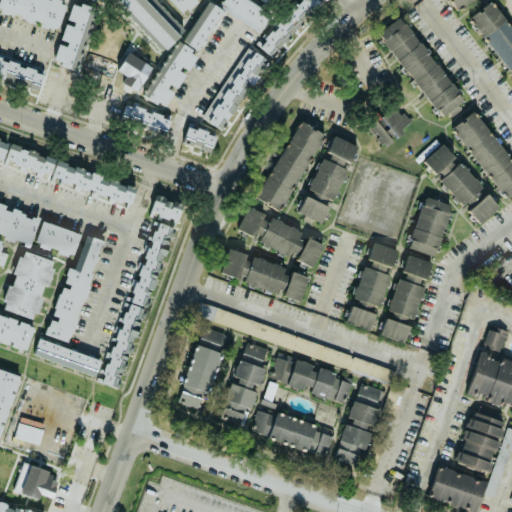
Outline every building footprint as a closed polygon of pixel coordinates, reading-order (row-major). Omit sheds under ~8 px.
[(57,29),(65,2),(58,0),(0,0),(0,10),(40,23),(40,24),(57,29)] [(178,36),(144,0),(115,0),(163,50),(178,36)] [(170,0),(182,13),(196,0),(170,0)] [(222,10),(208,0),(182,40),(195,49),(222,10)] [(257,32),(270,15),(249,0),(222,0),(219,4),(257,32)] [(318,0),(294,0),(257,45),(271,57),(318,0)] [(448,0),(454,9),(469,0),(448,0)] [(511,76),(511,29),(490,0),(468,17),(511,76)] [(94,7),(80,3),(79,6),(70,4),(66,21),(64,21),(59,41),(57,41),(52,62),(78,69),(94,7)] [(462,99),(399,16),(376,33),(440,116),(462,99)] [(163,107),(174,88),(175,89),(185,71),(186,72),(197,53),(177,42),(145,96),(163,107)] [(202,118),(222,129),(264,58),(244,46),(202,118)] [(136,89),(151,66),(128,50),(115,70),(124,76),(122,80),(136,89)] [(0,75),(37,89),(43,73),(0,57),(0,75)] [(120,117),(165,130),(169,117),(123,103),(120,117)] [(410,123),(394,104),(368,126),(383,145),(410,123)] [(503,198),(511,191),(511,162),(474,110),(451,127),(503,198)] [(278,211),(323,134),(299,120),(254,196),(278,211)] [(215,135),(187,125),(181,141),(208,152),(215,135)] [(356,145),(333,134),(325,151),(348,162),(356,145)] [(0,160),(1,161),(8,141),(0,138),(0,160)] [(54,158),(9,143),(2,163),(24,170),(24,169),(41,174),(42,171),(50,173),(54,158)] [(421,160),(435,174),(440,169),(443,171),(453,161),(438,145),(421,160)] [(307,190),(334,199),(345,166),(319,157),(307,190)] [(135,186),(55,160),(50,175),(43,172),(41,178),(129,206),(135,186)] [(438,179),(460,205),(466,200),(470,205),(486,191),(459,161),(438,179)] [(466,209),(477,223),(498,207),(486,193),(466,209)] [(296,211),(319,222),(327,206),(304,195),(296,211)] [(176,223),(181,202),(153,196),(150,210),(158,212),(157,218),(176,223)] [(434,255),(449,203),(422,196),(407,248),(434,255)] [(37,215),(0,205),(0,235),(13,239),(12,240),(30,245),(37,215)] [(258,238),(266,220),(243,210),(236,229),(258,238)] [(270,216),(257,240),(294,259),(306,235),(270,216)] [(79,232),(40,220),(33,242),(57,250),(56,251),(72,256),(79,232)] [(116,388),(143,307),(145,308),(172,226),(152,220),(145,241),(139,258),(141,259),(134,279),(132,278),(117,323),(115,322),(96,381),(116,388)] [(100,239),(83,234),(73,268),(67,267),(62,284),(60,284),(51,317),(49,316),(44,334),(70,341),(100,239)] [(311,267),(322,244),(307,236),(295,259),(311,267)] [(238,277),(243,252),(224,248),(219,273),(238,277)] [(2,309),(34,318),(44,284),(46,285),(54,260),(20,250),(13,274),(15,275),(11,286),(6,284),(1,300),(5,301),(2,309)] [(423,282),(430,262),(407,254),(400,275),(423,282)] [(299,300),(307,276),(286,269),(286,267),(249,255),(246,266),(242,265),(237,281),(276,294),(299,300)] [(352,298),(379,306),(388,273),(361,265),(352,298)] [(423,286),(396,278),(386,309),(413,318),(423,286)] [(392,379),(396,366),(198,304),(194,317),(392,379)] [(368,330),(373,313),(350,305),(344,322),(368,330)] [(33,325),(17,321),(17,318),(0,313),(0,341),(26,349),(33,325)] [(407,324),(383,318),(379,335),(403,341),(407,324)] [(500,351),(507,331),(488,324),(481,344),(500,351)] [(198,338),(224,345),(227,334),(201,326),(198,338)] [(32,353),(94,376),(100,359),(38,337),(32,353)] [(266,348),(244,341),(231,379),(257,388),(264,368),(259,367),(266,348)] [(220,352),(194,344),(176,402),(196,408),(202,390),(208,391),(220,352)] [(268,379),(306,389),(305,392),(343,402),(350,379),(317,370),(316,372),(309,370),(311,363),(291,357),(292,356),(275,352),(268,379)] [(511,363),(478,352),(466,391),(486,397),(485,400),(500,406),(502,402),(511,405),(511,363)] [(19,375),(0,368),(0,429),(2,422),(3,423),(14,391),(19,375)] [(382,390),(358,382),(347,420),(344,419),(332,458),(359,467),(382,390)] [(253,390),(229,383),(222,405),(218,418),(242,425),(253,390)] [(333,429),(275,412),(274,415),(255,409),(248,432),(324,456),(333,429)] [(511,435),(511,428),(501,425),(503,420),(468,411),(454,462),(491,472),(485,493),(496,496),(511,435)] [(13,438),(39,443),(42,427),(16,423),(13,438)] [(37,498),(38,493),(49,496),(56,473),(21,463),(13,491),(37,498)] [(484,479),(435,466),(426,498),(475,511),(484,479)] [(32,511),(0,501),(0,511),(32,511)]
